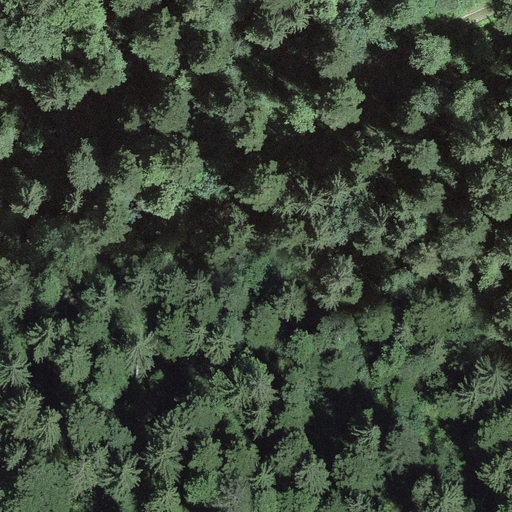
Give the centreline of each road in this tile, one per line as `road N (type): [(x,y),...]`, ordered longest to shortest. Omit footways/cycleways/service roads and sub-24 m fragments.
road 1 (track): [(511,1),(413,43),(358,80),(192,240),(135,276),(78,300),(0,317)]
road 2 (track): [(511,318),(455,374),(425,453),(338,511)]
